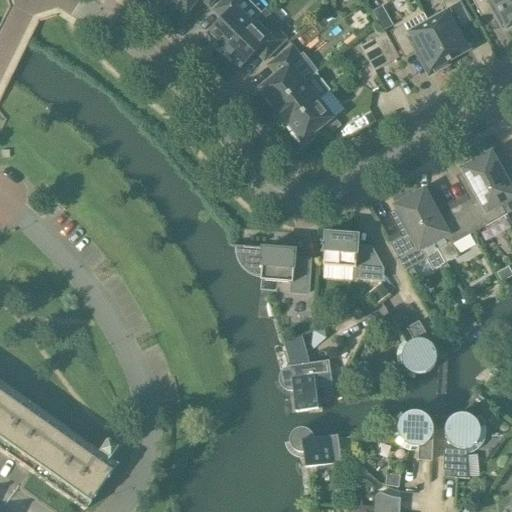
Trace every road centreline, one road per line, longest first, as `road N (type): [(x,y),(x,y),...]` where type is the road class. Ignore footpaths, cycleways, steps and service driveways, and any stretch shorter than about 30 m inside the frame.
road 1 (residential): [(511,88),(325,192),(301,196),(256,175),(169,73),(70,0)]
road 2 (residential): [(0,201),(84,282),(133,364),(149,418),(148,457),(117,511)]
